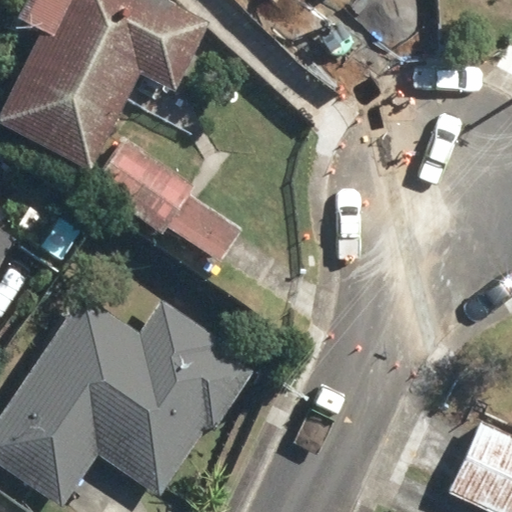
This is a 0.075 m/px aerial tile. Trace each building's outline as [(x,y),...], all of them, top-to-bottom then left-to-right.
[(21,0),(11,19),(35,32),(0,98),(0,128),(85,173),(137,74),(170,91),(206,23),(162,0),(21,0)] [(240,230),(187,196),(193,187),(123,140),(90,189),(160,235),(164,228),(218,263),(240,230)] [(0,254),(12,237),(0,229),(0,254)] [(145,345),(83,301),(0,415),(0,467),(57,509),(96,455),(154,496),(252,360),(175,305),(145,345)] [(511,511),(511,433),(480,419),(446,495),(486,511),(511,511)]
